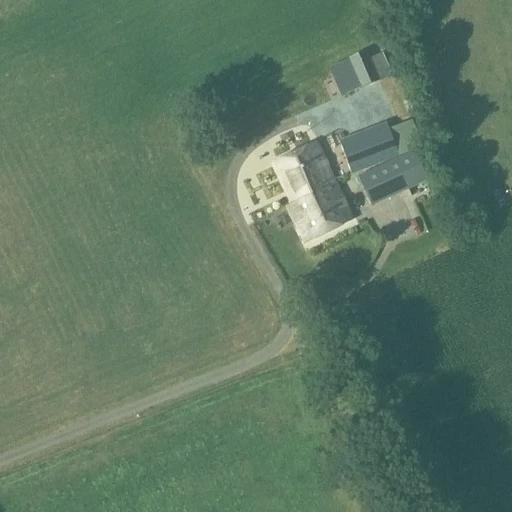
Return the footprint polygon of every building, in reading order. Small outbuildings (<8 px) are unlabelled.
[(344,99),(393,76),(383,54),(371,60),(367,52),(330,70),(344,99)] [(398,156),(388,131),(385,125),(339,143),(352,174),(398,156)] [(293,204),(334,186),(317,146),(275,166),(294,208),(294,207),(293,204)] [(413,153),(359,178),(373,208),(427,182),(413,153)] [(352,226),(334,186),(293,204),(294,207),(294,208),(294,209),(289,211),(305,247),(352,226)] [(398,257),(421,248),(416,235),(393,244),(398,257)]
